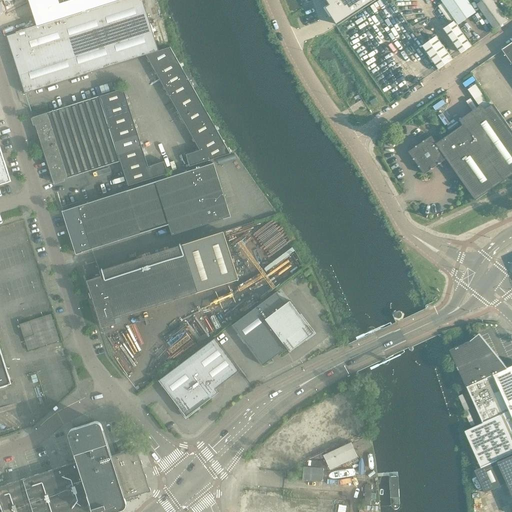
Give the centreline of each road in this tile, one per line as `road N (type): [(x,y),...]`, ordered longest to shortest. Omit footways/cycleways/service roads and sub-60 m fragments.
road 1 (unclassified): [(114,391),(88,358),(36,194)]
road 2 (unclassified): [(352,141),(511,31)]
road 3 (tertiary): [(302,384),(451,312)]
road 4 (unclassified): [(352,141),(306,74),(271,0)]
road 5 (tertiary): [(302,384),(257,407),(184,479)]
road 6 (tertiary): [(191,488),(302,384)]
road 7 (unknown): [(436,83),(411,44),(412,29),(439,26),(463,65)]
road 8 (unclassified): [(0,453),(114,391)]
road 9 (unclassified): [(36,194),(0,75)]
